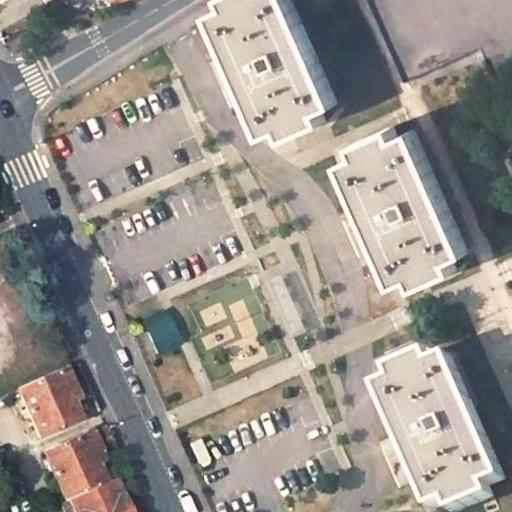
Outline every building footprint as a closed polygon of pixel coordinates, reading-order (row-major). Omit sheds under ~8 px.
[(335,104),(287,0),(227,0),(229,2),(212,9),(269,134),(285,127),(289,136),(326,119),(322,110),(335,104)] [(511,0),(366,0),(404,80),(478,47),(498,90),(511,83),(511,0)] [(466,251),(411,131),(395,138),(391,129),(354,145),(358,155),(342,162),(397,282),(413,275),(417,285),(454,268),(450,258),(466,251)] [(140,319),(153,354),(179,345),(167,310),(140,319)] [(0,342),(9,339),(0,318),(0,342)] [(503,477),(448,357),(434,363),(429,353),(391,370),(396,381),(383,386),(437,506),(450,500),(455,511),(494,493),(489,483),(503,477)] [(35,430),(69,414),(62,397),(74,391),(63,368),(15,390),(35,430)] [(4,394),(0,396),(0,410),(11,406),(4,394)] [(64,499),(104,481),(91,457),(97,454),(96,450),(99,448),(92,433),(89,435),(87,430),(41,451),(64,499)] [(19,452),(23,460),(32,455),(29,448),(19,452)] [(125,511),(111,478),(104,481),(64,499),(57,501),(62,511),(125,511)]
